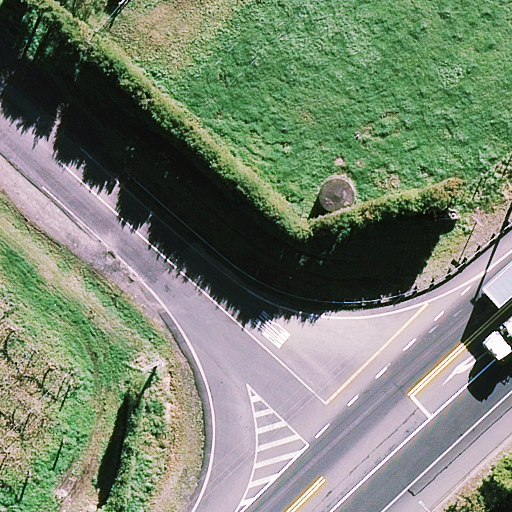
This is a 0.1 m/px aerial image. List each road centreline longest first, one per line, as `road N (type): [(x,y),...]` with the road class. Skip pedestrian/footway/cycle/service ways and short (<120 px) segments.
road 1 (trunk): [(501,0),(419,42),(352,95),(242,224)]
road 2 (trunk): [(60,0),(152,57),(211,133),(242,224)]
road 3 (trunk): [(246,275),(235,352),(205,423),(157,484),(121,511)]
road 4 (secondary): [(246,275),(289,449),(324,511)]
